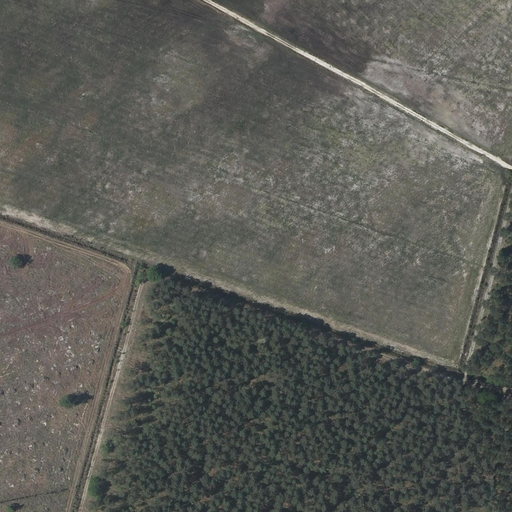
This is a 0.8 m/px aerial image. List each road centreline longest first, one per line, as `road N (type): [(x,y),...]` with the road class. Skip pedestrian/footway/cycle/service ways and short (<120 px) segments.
road 1 (track): [(73,511),(210,0)]
road 2 (track): [(210,0),(511,167)]
road 3 (track): [(140,255),(464,364)]
road 4 (track): [(0,217),(138,264)]
